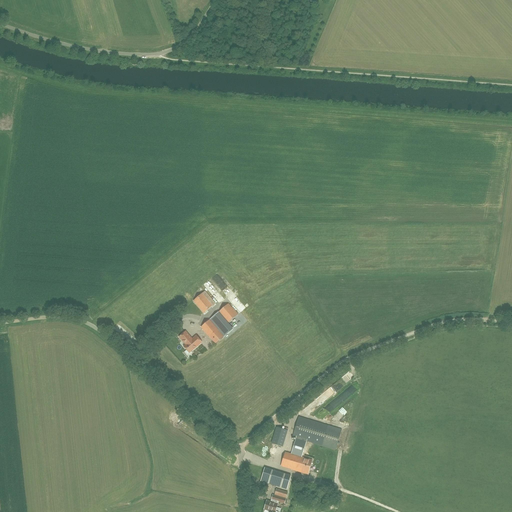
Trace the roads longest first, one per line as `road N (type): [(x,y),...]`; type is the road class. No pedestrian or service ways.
road 1 (track): [(511,123),(96,92),(0,66)]
road 2 (unclassified): [(243,511),(238,448),(94,328),(64,317),(0,324)]
road 3 (track): [(511,323),(438,325),(341,362),(238,448)]
road 4 (unclassified): [(157,54),(81,48),(0,25)]
